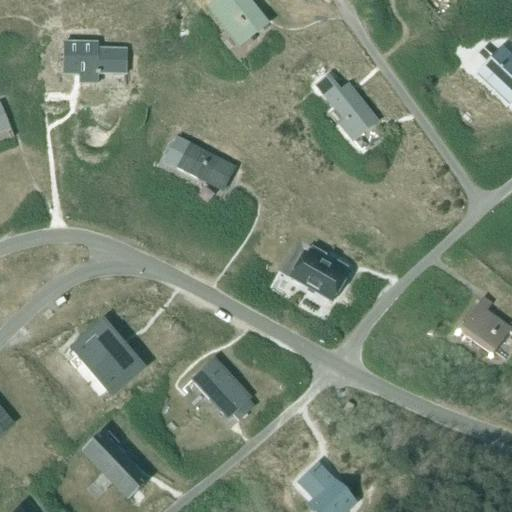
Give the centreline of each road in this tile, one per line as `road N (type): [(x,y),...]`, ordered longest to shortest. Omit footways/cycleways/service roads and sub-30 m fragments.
road 1 (unclassified): [(511,440),(333,366),(124,255)]
road 2 (unclassified): [(124,255),(82,234),(0,247)]
